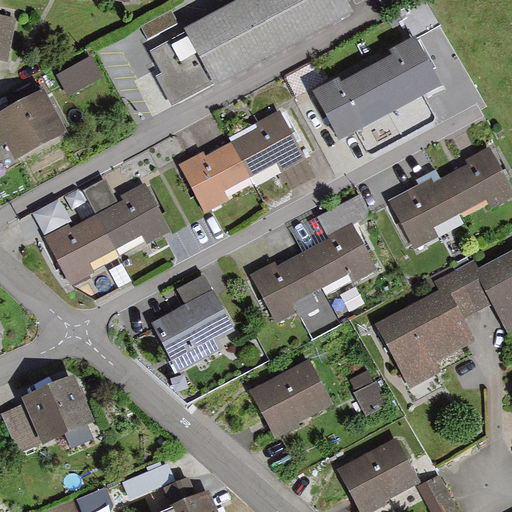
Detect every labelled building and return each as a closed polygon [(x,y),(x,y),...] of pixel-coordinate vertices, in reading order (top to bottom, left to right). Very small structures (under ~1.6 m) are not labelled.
[(238,0),(143,52),(172,105),(352,9),(347,0),(238,0)] [(0,18),(0,58),(6,59),(13,21),(0,18)] [(338,80),(316,92),(340,139),(440,87),(416,41),(392,54),(393,57),(341,85),(338,80)] [(0,111),(0,126),(17,159),(63,135),(40,91),(0,111)] [(200,151),(177,163),(204,213),(227,201),(222,191),(275,164),(278,170),(301,158),(278,113),(254,125),(255,129),(203,156),(200,151)] [(413,188),(390,200),(416,250),(439,238),(434,228),(487,200),(491,206),(511,195),(511,189),(490,149),(466,161),(468,165),(415,192),(413,188)] [(67,225),(44,237),(71,287),(94,275),(89,265),(142,237),(145,244),(169,231),(145,186),(121,199),(122,202),(70,230),(67,225)] [(275,264),(252,276),(279,326),(302,314),(296,304),(349,276),(353,283),(376,270),(353,225),(329,238),(330,241),(278,268),(275,264)] [(444,297),(381,331),(411,387),(440,372),(434,361),(477,338),(465,318),(494,302),(510,332),(511,330),(511,252),(479,271),(474,262),(436,282),(444,297)] [(233,337),(204,278),(178,291),(187,311),(153,328),(172,366),(233,337)] [(249,390),(270,433),(331,403),(310,360),(249,390)] [(18,449),(90,422),(75,381),(3,407),(18,449)] [(338,470),(358,511),(421,481),(401,439),(338,470)] [(215,511),(208,496),(174,511),(215,511)]
